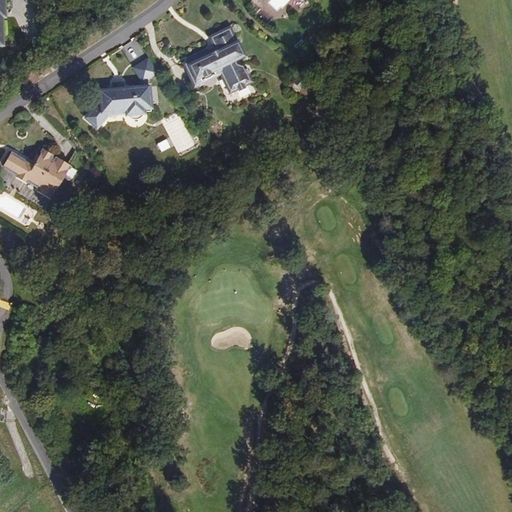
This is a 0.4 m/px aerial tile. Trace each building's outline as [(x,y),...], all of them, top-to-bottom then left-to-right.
[(240,63),(229,37),(211,45),(215,56),(189,69),(191,74),(188,76),(195,91),(204,86),(204,84),(211,80),(214,83),(221,80),(227,92),(237,97),(246,93),(245,90),(247,87),(248,79),(237,72),(233,66),(240,63)] [(150,58),(132,68),(141,84),(159,73),(150,58)] [(152,106),(151,96),(123,97),(123,93),(116,94),(116,99),(103,101),(104,107),(89,126),(99,134),(106,126),(106,121),(121,121),(121,119),(127,119),(130,122),(138,123),(149,116),(149,106),(152,106)] [(0,162),(4,165),(11,151),(7,149),(0,161),(0,162)] [(51,208),(73,176),(57,167),(53,167),(52,164),(45,159),(40,166),(38,166),(35,175),(20,166),(19,169),(11,165),(4,176),(11,180),(13,177),(20,182),(17,187),(27,193),(29,191),(40,197),(39,200),(51,208)]
